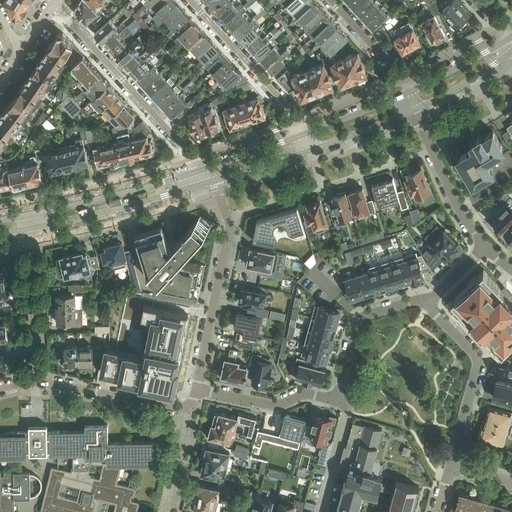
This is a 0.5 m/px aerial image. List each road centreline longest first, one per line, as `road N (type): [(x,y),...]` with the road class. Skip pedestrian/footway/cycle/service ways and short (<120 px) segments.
road 1 (residential): [(195,390),(273,405),(303,393),(333,401),(360,318),(425,298)]
road 2 (residential): [(201,170),(53,5)]
road 3 (residential): [(425,298),(476,357),(451,467)]
road 4 (secondary): [(201,170),(26,215)]
road 5 (residential): [(190,0),(301,121),(304,134)]
road 6 (residential): [(34,381),(189,410)]
road 7 (residential): [(414,110),(453,199),(486,246)]
road 8 (residential): [(124,207),(145,287),(214,300)]
road 9 (residential): [(28,229),(34,381)]
road 10 (residential): [(214,300),(230,228),(211,182)]
road 11 (residential): [(410,92),(329,0)]
